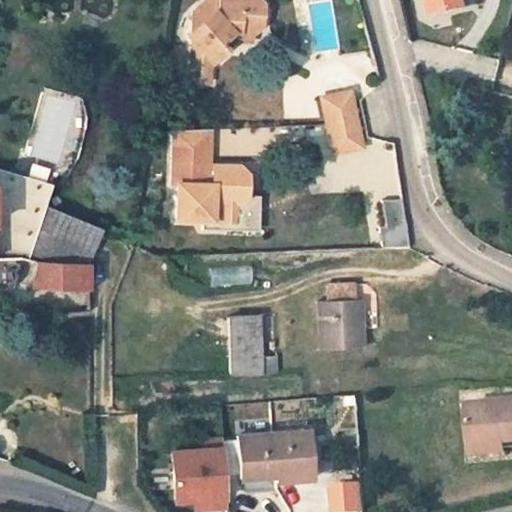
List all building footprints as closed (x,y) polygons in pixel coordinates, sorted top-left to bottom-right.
[(204,0),(193,10),(202,20),(193,27),(186,33),(192,40),(190,80),(208,81),(209,61),(225,47),(220,43),(233,31),(250,33),(259,27),(261,3),(258,0),(204,0)] [(423,0),(427,15),(464,6),(462,0),(423,0)] [(202,20),(193,10),(193,27),(202,20)] [(234,39),(233,31),(220,43),(225,47),(234,39)] [(250,33),(233,31),(234,39),(250,40),(250,33)] [(347,90),(319,97),(325,121),(354,119),(347,90)] [(354,119),(325,121),(332,152),(360,145),(354,119)] [(207,166),(207,164),(207,128),(172,130),(172,183),(177,183),(180,183),(180,166),(207,166)] [(180,183),(177,183),(176,219),(202,219),(220,219),(231,219),(231,203),(241,203),(246,196),(246,193),(246,174),(239,164),(207,164),(207,166),(180,166),(180,183)] [(0,259),(26,261),(43,207),(50,184),(0,169),(0,259)] [(241,203),(231,203),(231,219),(220,219),(220,228),(254,229),(255,193),(246,193),(246,196),(241,203)] [(403,198),(379,200),(383,249),(407,247),(403,198)] [(99,231),(43,207),(37,261),(87,263),(99,231)] [(220,219),(202,219),(202,228),(220,228),(220,219)] [(87,263),(37,261),(30,286),(86,289),(87,263)] [(210,286),(252,284),(251,265),(209,267),(210,286)] [(326,300),(317,300),(319,347),(362,346),(360,299),(354,299),(354,283),(326,283),(326,300)] [(258,315),(228,316),(231,372),(276,370),(276,356),(260,356),(258,315)] [(511,400),(468,404),(472,453),(506,451),(505,442),(511,441),(511,400)] [(306,431),(235,437),(239,478),(276,476),(276,469),(309,467),(306,431)] [(223,446),(171,449),(174,504),(192,503),(192,511),(213,511),(227,511),(223,446)] [(309,467),(276,469),(276,476),(277,481),(310,479),(309,467)] [(361,484),(330,486),(331,511),(362,511),(363,511),(361,484)]
